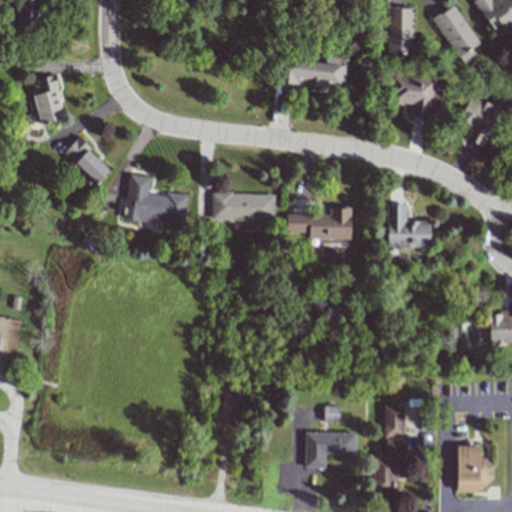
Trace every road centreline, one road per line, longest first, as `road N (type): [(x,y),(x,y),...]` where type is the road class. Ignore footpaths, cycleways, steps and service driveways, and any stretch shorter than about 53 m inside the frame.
road 1 (residential): [(109,0),(113,82),(143,117),(406,162),(461,186),(511,228)]
road 2 (primary): [(177,511),(0,487)]
